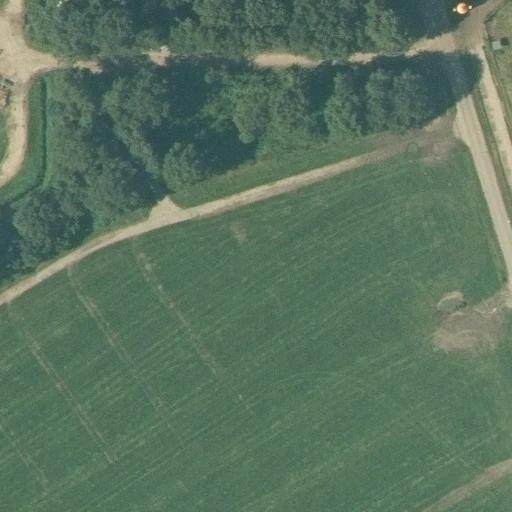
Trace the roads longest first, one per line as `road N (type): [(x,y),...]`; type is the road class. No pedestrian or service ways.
road 1 (unknown): [(167,203),(195,212),(475,127)]
road 2 (unclassified): [(511,246),(436,0)]
